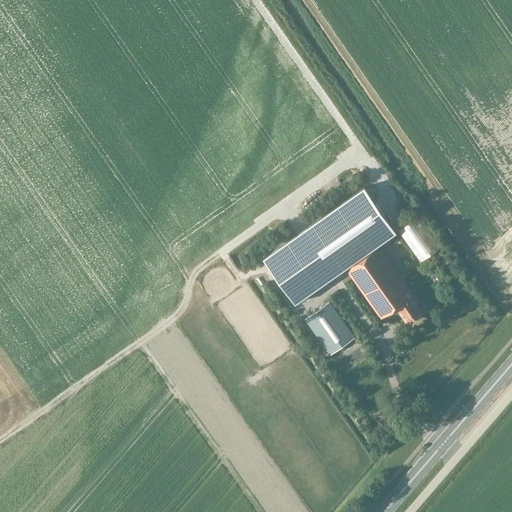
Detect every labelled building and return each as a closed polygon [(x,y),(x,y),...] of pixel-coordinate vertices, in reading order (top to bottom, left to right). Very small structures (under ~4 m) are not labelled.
[(364,187),(265,258),(296,302),(396,232),(364,187)] [(420,215),(398,230),(420,261),(441,246),(420,215)] [(417,304),(419,303),(379,246),(347,268),(382,318),(396,308),(407,322),(422,311),(417,304)] [(331,353),(354,336),(329,302),(306,318),(331,353)] [(376,332),(381,325),(377,322),(371,329),(376,332)]
